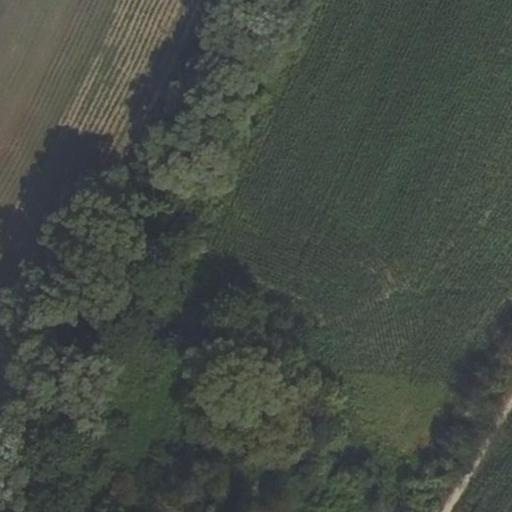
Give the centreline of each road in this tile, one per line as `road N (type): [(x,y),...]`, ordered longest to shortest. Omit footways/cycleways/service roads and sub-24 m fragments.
road 1 (track): [(184,0),(0,351)]
road 2 (track): [(445,511),(511,407)]
